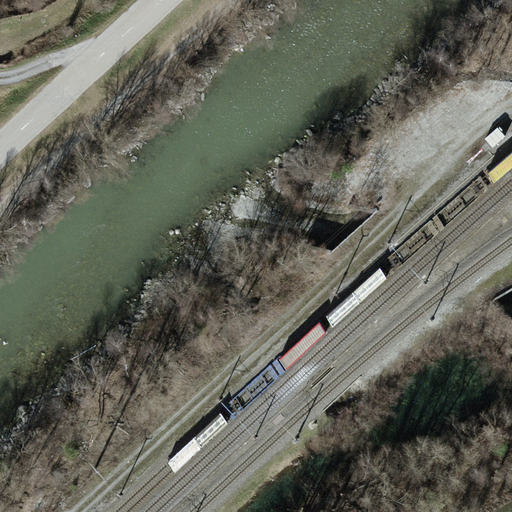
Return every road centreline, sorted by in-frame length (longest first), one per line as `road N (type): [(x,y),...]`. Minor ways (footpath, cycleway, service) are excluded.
road 1 (track): [(72,511),(511,106)]
road 2 (unclassified): [(161,0),(0,150)]
road 3 (track): [(115,43),(0,80)]
